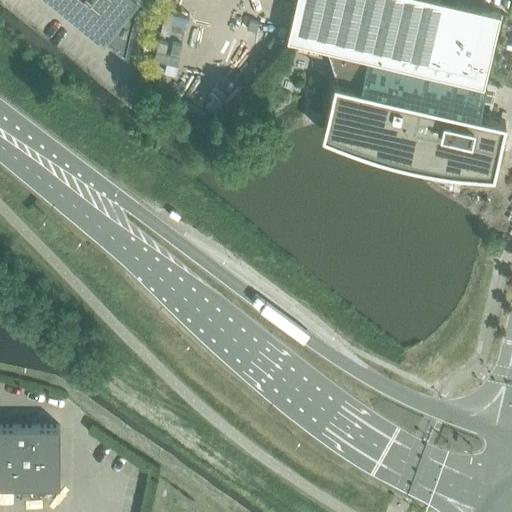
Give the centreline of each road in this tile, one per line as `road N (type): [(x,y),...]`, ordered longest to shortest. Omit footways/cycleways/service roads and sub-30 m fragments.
road 1 (tertiary): [(71,187),(111,240),(266,368),(384,455),(482,505)]
road 2 (tertiary): [(493,438),(363,380),(131,211),(71,187)]
